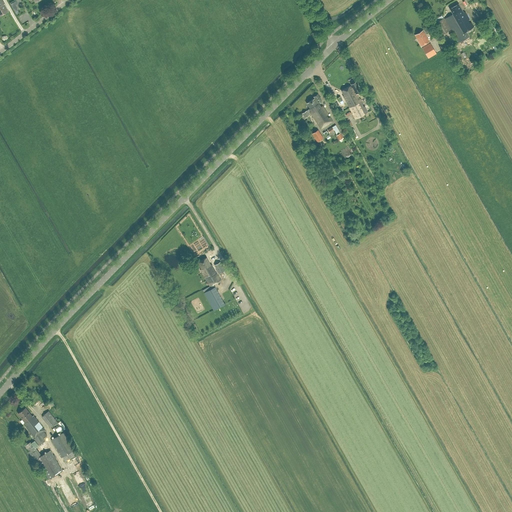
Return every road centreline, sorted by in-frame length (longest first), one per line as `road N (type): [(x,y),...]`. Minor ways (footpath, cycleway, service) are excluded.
road 1 (tertiary): [(0,394),(334,45)]
road 2 (track): [(162,511),(57,328)]
